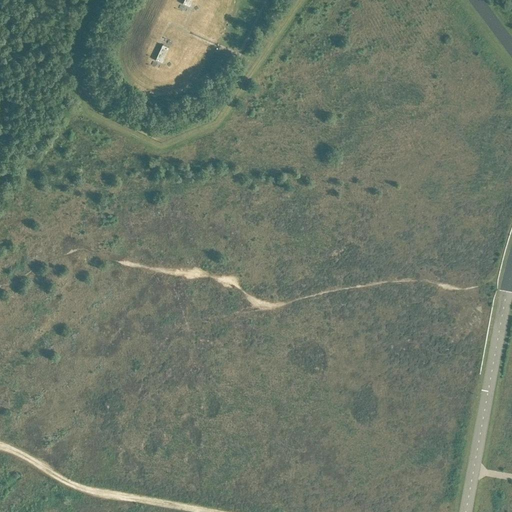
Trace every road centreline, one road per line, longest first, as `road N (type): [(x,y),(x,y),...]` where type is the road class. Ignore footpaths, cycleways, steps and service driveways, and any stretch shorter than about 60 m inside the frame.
road 1 (unclassified): [(511,260),(466,511)]
road 2 (track): [(0,445),(85,488),(205,511)]
